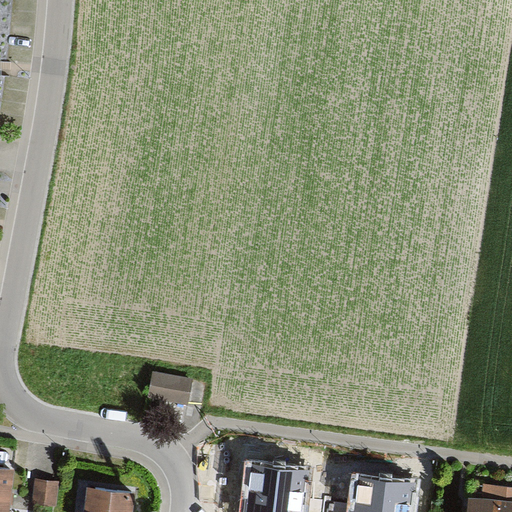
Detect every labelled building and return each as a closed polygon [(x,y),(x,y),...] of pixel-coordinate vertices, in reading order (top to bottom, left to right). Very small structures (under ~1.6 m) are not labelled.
[(152,369),(147,395),(187,403),(192,376),(152,369)] [(0,511),(6,511),(13,464),(0,462),(0,511)] [(250,462),(244,511),(306,511),(311,469),(250,462)] [(58,477),(35,475),(33,499),(56,501),(58,477)] [(357,477),(353,511),(411,511),(415,482),(357,477)] [(464,511),(511,511),(511,484),(484,481),(483,493),(467,491),(464,511)] [(81,511),(130,511),(134,488),(85,482),(81,511)]
